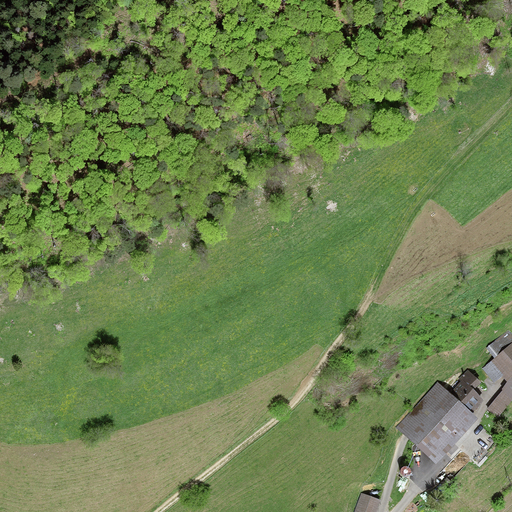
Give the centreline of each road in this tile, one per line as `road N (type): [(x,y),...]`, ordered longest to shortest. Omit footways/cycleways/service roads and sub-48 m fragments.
road 1 (track): [(158,511),(297,398),(372,293)]
road 2 (track): [(372,293),(417,205),(511,105)]
